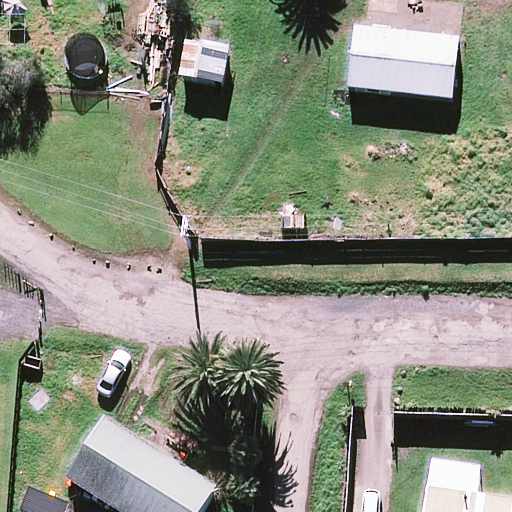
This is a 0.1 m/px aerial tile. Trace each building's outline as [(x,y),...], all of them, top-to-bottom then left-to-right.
[(142,44),(57,34),(52,79),(137,89),(142,44)] [(461,46),(357,36),(352,95),(456,105),(461,46)] [(228,88),(229,58),(182,55),(181,85),(228,88)] [(211,511),(220,498),(108,427),(70,487),(109,511),(211,511)] [(511,511),(511,507),(431,496),(429,511),(511,511)]
